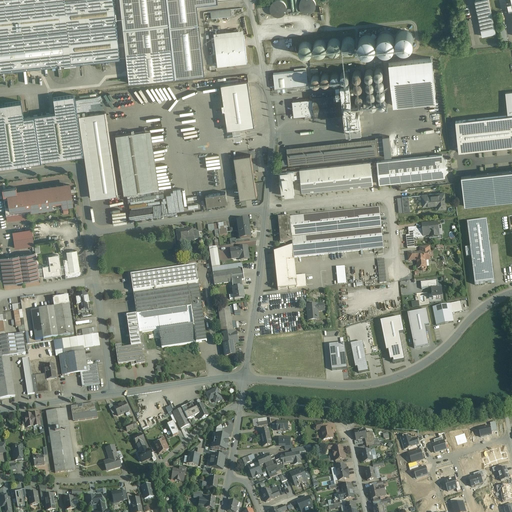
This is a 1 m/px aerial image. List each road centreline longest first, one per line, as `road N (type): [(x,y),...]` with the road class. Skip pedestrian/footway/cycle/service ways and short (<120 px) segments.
road 1 (residential): [(244,377),(381,381),(426,361),(479,310),(511,292)]
road 2 (residential): [(0,478),(143,475),(241,401)]
road 3 (residential): [(262,69),(497,45)]
road 4 (residential): [(266,207),(381,197),(391,206),(399,275)]
road 5 (residential): [(88,234),(266,207)]
road 6 (residential): [(266,207),(244,377)]
road 7 (residential): [(0,178),(74,168),(88,234)]
road 8 (unknown): [(178,145),(181,184),(86,223)]
road 9 (residential): [(262,69),(272,139),(266,207)]
road 10 (unknown): [(397,255),(259,266)]
road 11 (residential): [(244,377),(112,393)]
